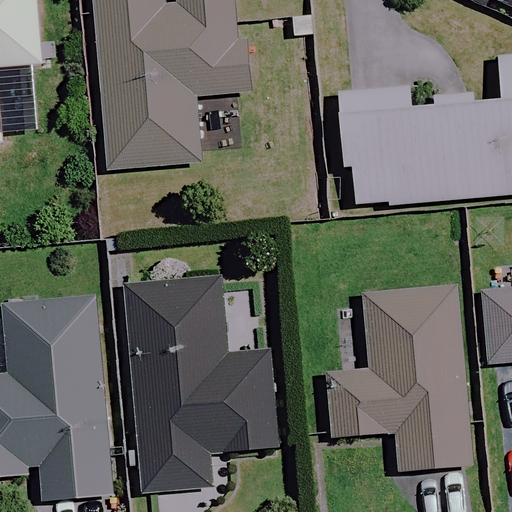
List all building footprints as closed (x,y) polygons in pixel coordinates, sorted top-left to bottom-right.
[(0,0),(0,146),(9,146),(3,71),(50,67),(44,0),(0,0)] [(102,0),(115,173),(208,166),(203,99),(262,95),(257,33),(244,34),(241,0),(102,0)] [(345,95),(351,172),(359,171),(362,210),(511,198),(511,58),(502,59),(506,105),(477,107),(476,96),(435,99),(436,110),(416,112),(414,90),(345,95)] [(511,269),(486,271),(494,367),(511,365),(511,269)] [(233,359),(227,283),(131,290),(148,500),(216,494),(213,456),(279,451),(272,356),(233,359)] [(479,467),(463,286),(369,295),(376,375),(332,379),(338,440),(401,435),(404,474),(479,467)] [(120,497),(100,305),(10,314),(17,379),(0,381),(0,479),(47,475),(50,504),(120,497)]
